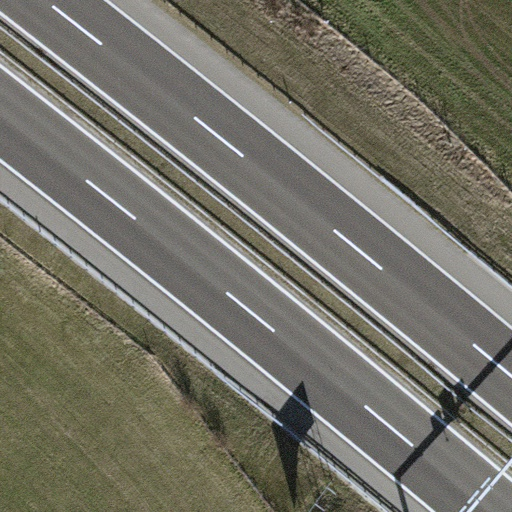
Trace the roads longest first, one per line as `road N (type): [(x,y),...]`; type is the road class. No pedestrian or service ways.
road 1 (motorway): [(0,116),(486,511)]
road 2 (motorway): [(511,374),(47,0)]
